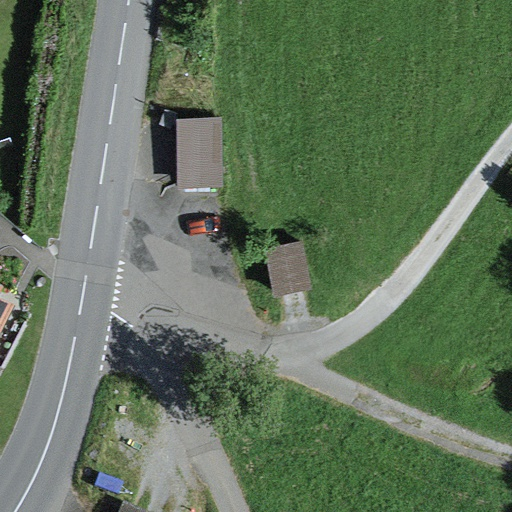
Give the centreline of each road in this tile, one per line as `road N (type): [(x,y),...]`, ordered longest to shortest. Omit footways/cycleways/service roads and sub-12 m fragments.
road 1 (tertiary): [(13,511),(70,374),(129,0)]
road 2 (track): [(511,457),(263,361)]
road 3 (track): [(146,327),(232,511)]
